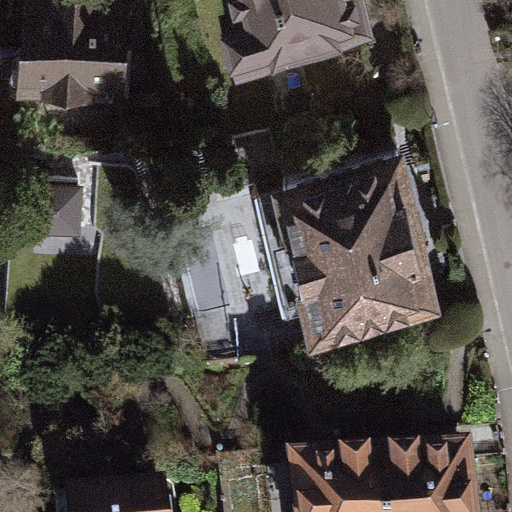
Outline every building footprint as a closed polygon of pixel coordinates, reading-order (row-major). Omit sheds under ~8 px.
[(26,0),(20,82),(128,90),(131,41),(121,41),(123,0),(26,0)] [(363,18),(358,0),(236,0),(248,47),(363,18)] [(297,269),(310,322),(441,293),(405,131),(273,161),(284,211),(273,213),(286,272),(297,269)] [(32,227),(81,230),(84,180),(35,178),(32,227)] [(384,511),(479,511),(472,441),(378,451),(384,511)] [(384,511),(378,451),(286,461),(291,511),(384,511)] [(162,511),(160,490),(52,500),(53,511),(162,511)]
